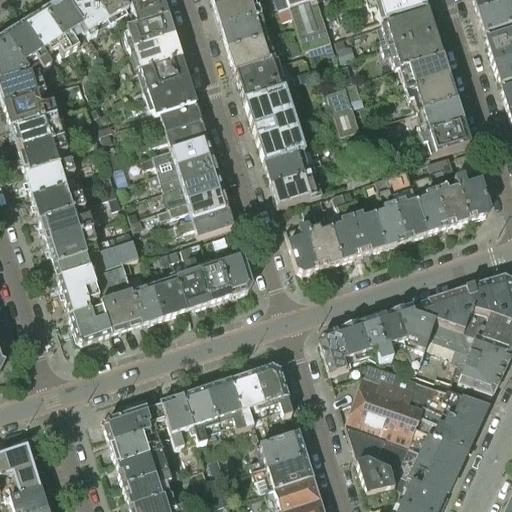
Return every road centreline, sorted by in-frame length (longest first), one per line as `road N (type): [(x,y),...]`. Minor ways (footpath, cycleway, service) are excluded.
road 1 (residential): [(286,327),(183,0)]
road 2 (residential): [(50,400),(286,327)]
road 3 (residential): [(286,327),(511,253)]
road 4 (residential): [(444,0),(511,220)]
road 5 (residential): [(286,327),(343,511)]
road 6 (residential): [(50,400),(0,240)]
